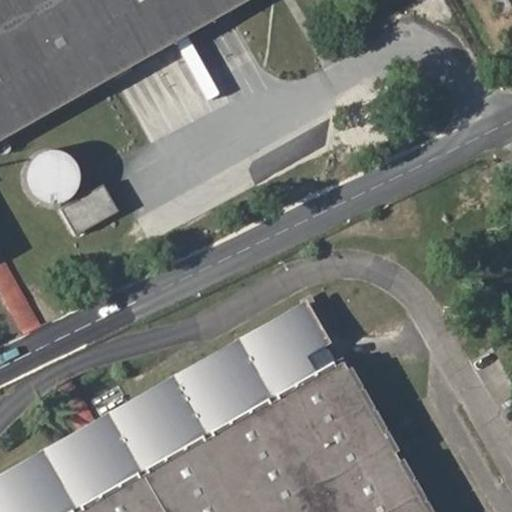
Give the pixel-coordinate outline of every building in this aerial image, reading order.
[(270,0),(0,0),(0,157),(276,11),(270,0)] [(511,0),(483,0),(486,5),(496,0),(498,0),(511,26),(511,0)] [(75,196),(75,151),(27,151),(28,196),(75,196)] [(104,181),(62,206),(77,232),(119,207),(104,181)] [(429,511),(341,361),(75,511),(429,511)]
